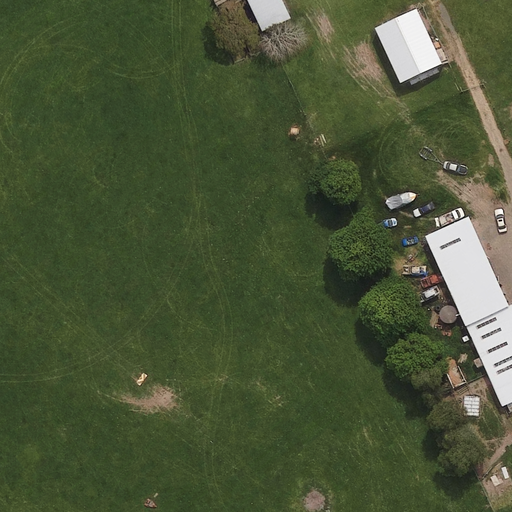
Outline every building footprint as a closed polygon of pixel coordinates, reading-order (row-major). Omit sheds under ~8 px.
[(289,14),(282,0),(248,0),(261,27),(289,14)] [(444,64),(419,9),(378,28),(403,83),(444,64)] [(325,125),(315,102),(305,107),(315,129),(325,125)] [(440,285),(448,281),(507,413),(511,411),(511,305),(511,306),(471,217),(428,237),(443,269),(435,273),(440,285)] [(468,382),(460,364),(445,370),(454,389),(468,382)]
